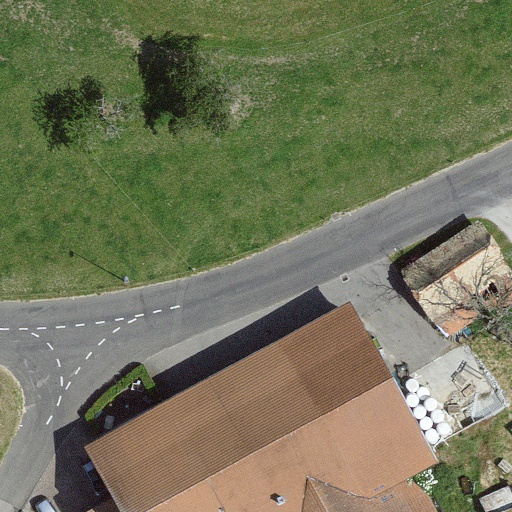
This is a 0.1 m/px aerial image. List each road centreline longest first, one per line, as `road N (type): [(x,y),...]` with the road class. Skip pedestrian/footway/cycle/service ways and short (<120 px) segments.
road 1 (residential): [(511,176),(244,305),(103,342),(0,337)]
road 2 (track): [(57,340),(0,469)]
